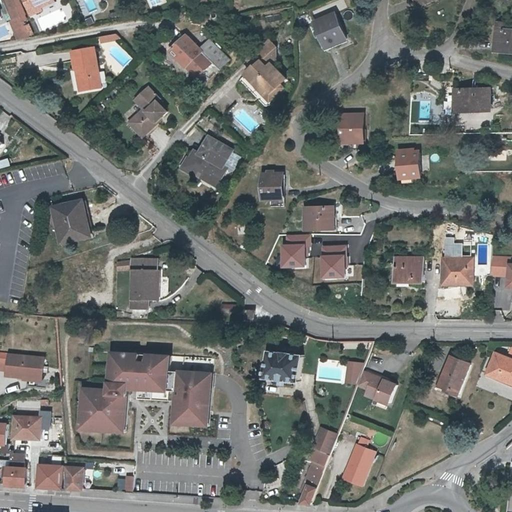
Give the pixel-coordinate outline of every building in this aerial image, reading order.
[(3,2),(2,0),(0,0),(0,13),(4,23),(11,20),(3,2)] [(7,0),(6,0),(3,2),(14,28),(18,26),(7,0)] [(29,7),(44,1),(47,0),(12,0),(21,19),(32,14),(31,11),(29,7)] [(413,5),(410,0),(405,0),(411,11),(417,8),(415,4),(413,5)] [(45,5),(44,1),(29,7),(31,11),(45,5)] [(445,17),(452,11),(447,5),(440,11),(445,17)] [(328,17),(310,25),(322,52),(341,44),(328,17)] [(20,40),(17,34),(15,30),(14,28),(11,20),(4,23),(0,25),(8,44),(21,42),(20,40)] [(488,26),(488,41),(491,41),(491,55),(511,54),(511,31),(495,32),(495,26),(488,26)] [(181,68),(197,53),(196,51),(181,36),(164,52),(181,68)] [(269,48),(262,41),(246,56),(253,63),(246,69),(238,77),(250,89),(255,85),(265,95),(273,87),(279,81),(265,66),(269,61),(262,54),(269,48)] [(206,42),(196,51),(197,53),(215,70),(225,61),(206,42)] [(54,51),(27,55),(28,66),(56,63),(54,51)] [(60,56),(64,74),(70,72),(71,77),(68,77),(72,94),(91,91),(82,51),(60,56)] [(246,56),(240,62),(246,69),(253,63),(246,56)] [(70,72),(64,74),(68,95),(72,94),(68,77),(71,77),(70,72)] [(255,85),(250,89),(248,91),(262,105),(276,91),(273,87),(265,95),(255,85)] [(135,113),(122,126),(137,141),(151,127),(149,125),(159,115),(149,105),(151,102),(139,90),(126,104),(135,113)] [(447,94),(447,102),(450,102),(450,114),(480,114),(480,94),(447,94)] [(336,145),(343,145),(343,142),(356,141),(355,117),(335,118),(336,145)] [(197,180),(204,185),(208,178),(215,182),(221,172),(217,171),(228,153),(203,139),(193,157),(189,153),(183,163),(181,162),(175,171),(190,179),(193,173),(199,177),(197,180)] [(395,155),(396,180),(407,180),(413,180),(413,155),(408,155),(408,152),(400,152),(400,155),(395,155)] [(8,159),(0,160),(0,168),(10,166),(8,159)] [(257,201),(276,200),(275,175),(270,176),(270,173),(260,173),(261,176),(257,176),(257,201)] [(211,189),(215,182),(208,178),(204,185),(211,189)] [(82,206),(52,213),(60,249),(90,243),(82,206)] [(302,231),(326,229),(326,218),(329,218),(329,212),(301,213),(302,231)] [(303,266),(303,255),(307,255),(307,246),(309,246),(309,236),(288,236),(288,246),(282,246),(282,266),(303,266)] [(462,244),(453,244),(453,239),(446,239),(446,261),(461,261),(462,244)] [(324,247),(324,257),(322,257),(323,279),(344,278),(343,267),(346,267),(345,247),(324,247)] [(507,287),(511,287),(511,265),(511,258),(493,258),(493,275),(508,276),(507,287)] [(401,281),(402,284),(413,284),(414,260),(388,259),(387,281),(401,281)] [(442,261),(442,284),(472,283),(472,261),(461,261),(446,261),(442,261)] [(148,276),(154,277),(155,265),(130,264),(126,316),(143,316),(144,307),(146,307),(148,276)] [(101,270),(71,272),(73,294),(103,292),(101,270)] [(254,323),(254,312),(245,312),(245,323),(254,323)] [(172,354),(118,351),(117,366),(112,366),(111,389),(90,387),(89,401),(84,401),(82,423),(128,426),(130,387),(130,382),(139,383),(172,385),(178,385),(178,389),(177,417),(208,419),(209,410),(212,410),(213,386),(208,386),(209,372),(172,369),(172,354)] [(215,357),(172,354),(172,369),(209,372),(208,386),(213,386),(215,357)] [(511,382),(511,359),(497,354),(488,374),(511,382)] [(8,357),(0,356),(0,371),(6,372),(8,357)] [(44,361),(8,357),(6,372),(6,378),(42,382),(44,361)] [(299,388),(302,361),(268,357),(264,385),(299,388)] [(460,396),(471,365),(451,358),(440,389),(460,396)] [(400,386),(364,373),(359,387),(369,390),(367,397),(376,400),(374,406),(388,411),(390,405),(392,406),(400,386)] [(172,385),(139,383),(139,387),(138,397),(171,399),(171,389),(172,385)] [(208,419),(177,417),(176,422),(211,424),(212,410),(209,410),(208,419)] [(13,417),(13,440),(41,440),(41,429),(50,429),(50,412),(40,411),(40,416),(31,415),(31,418),(13,417)] [(315,451),(332,457),(339,437),(322,431),(315,451)] [(363,487),(376,455),(358,448),(345,481),(363,487)] [(27,463),(27,453),(13,453),(12,462),(27,463)] [(332,458),(316,453),(312,464),(314,465),(306,487),(310,488),(302,508),(313,509),(314,507),(332,458)] [(61,467),(39,466),(39,487),(60,488),(61,467)] [(83,467),(65,466),(64,489),(82,490),(83,467)] [(23,468),(6,468),(5,486),(22,487),(23,468)] [(126,491),(133,491),(134,477),(127,476),(126,491)]
